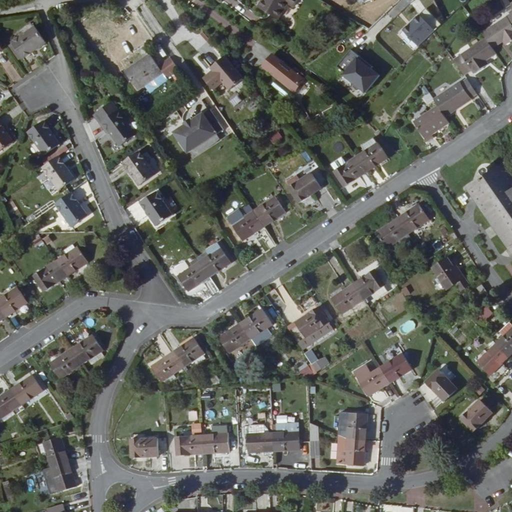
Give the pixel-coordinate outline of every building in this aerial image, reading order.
[(296,0),(260,0),(257,6),(268,15),(278,1),(290,9),(296,0)] [(508,0),(500,0),(505,8),(511,4),(508,0)] [(401,30),(416,47),(433,31),(417,15),(401,30)] [(511,15),(482,36),(485,41),(492,51),(502,44),(507,40),(509,44),(511,42),(511,15)] [(46,44),(36,27),(13,42),(22,58),(46,44)] [(485,63),(496,56),(492,51),(485,41),(453,62),(463,77),(471,72),(474,77),(484,70),(481,66),(485,63)] [(293,94),(304,82),(276,58),(266,70),(293,94)] [(166,84),(180,76),(172,64),(158,71),(151,60),(126,76),(137,94),(163,79),(166,84)] [(247,85),(230,62),(215,73),(217,76),(207,84),(217,96),(226,88),(233,96),(247,85)] [(433,103),(438,110),(445,120),(471,102),(471,101),(476,97),(467,83),(461,87),(460,86),(433,103)] [(118,150),(134,139),(111,104),(95,114),(118,150)] [(433,138),(450,127),(445,120),(438,110),(414,125),(428,145),(434,141),(433,138)] [(170,135),(183,155),(217,133),(204,113),(170,135)] [(0,149),(11,143),(0,125),(0,149)] [(48,160),(63,150),(48,127),(33,136),(48,160)] [(273,145),(283,139),(279,132),(269,138),(273,145)] [(388,161),(377,146),(356,160),(367,175),(388,161)] [(136,192),(152,181),(138,158),(122,168),(136,192)] [(345,190),(367,175),(356,160),(334,175),(345,190)] [(77,185),(62,162),(46,172),(61,196),(77,185)] [(511,178),(503,167),(489,177),(484,180),(468,192),(511,253),(511,178)] [(484,180),(489,177),(490,173),(490,172),(489,171),(488,171),(486,170),(485,170),(483,170),(482,171),(481,172),(481,174),(481,175),(484,180)] [(312,179),(303,185),(299,180),(290,187),(293,191),(291,193),(301,209),(323,194),(312,179)] [(155,199),(138,209),(147,224),(165,216),(155,199)] [(89,224),(74,200),(57,210),(72,234),(89,224)] [(256,217),(267,232),(288,218),(277,203),(256,217)] [(420,207),(399,221),(409,237),(430,222),(420,207)] [(239,210),(230,217),(234,223),(243,216),(239,210)] [(169,223),(165,216),(147,224),(152,233),(169,223)] [(245,247),(267,232),(256,217),(235,231),(245,247)] [(409,237),(399,221),(378,235),(388,251),(409,237)] [(38,237),(32,243),(38,249),(45,243),(38,237)] [(66,256),(68,260),(78,254),(75,250),(66,256)] [(203,267),(213,282),(234,268),(224,252),(203,267)] [(80,253),(78,254),(68,260),(59,266),(69,281),(90,267),(80,253)] [(458,286),(463,294),(471,288),(465,279),(462,280),(449,260),(433,271),(448,292),(458,286)] [(46,295),(69,281),(59,266),(37,280),(46,295)] [(192,296),(213,282),(203,267),(181,281),(192,296)] [(357,287),(367,302),(389,287),(378,272),(357,287)] [(486,297),(490,294),(485,286),(480,289),(486,297)] [(345,316),(367,302),(357,287),(335,301),(345,316)] [(0,303),(0,306),(8,320),(29,306),(19,291),(0,303)] [(0,325),(8,320),(0,306),(0,325)] [(486,328),(496,318),(490,311),(479,321),(486,328)] [(267,314),(245,328),(255,342),(277,328),(267,314)] [(302,329),(304,332),(295,337),(303,349),(334,328),(325,314),(302,329)] [(255,342),(245,328),(224,342),(234,356),(255,342)] [(334,328),(303,349),(308,356),(339,335),(334,328)] [(500,350),(511,362),(511,328),(502,337),(507,342),(500,350)] [(76,357),(85,372),(106,358),(96,343),(76,357)] [(177,357),(187,373),(208,359),(198,343),(177,357)] [(511,363),(511,362),(500,350),(491,358),(488,354),(479,363),(482,367),(481,368),(495,381),(511,363)] [(63,386),(85,372),(76,357),(53,372),(63,386)] [(166,387),(187,373),(177,357),(156,371),(166,387)] [(403,358),(382,371),(392,387),(413,374),(403,358)] [(358,378),(371,399),(392,387),(382,371),(374,376),(370,370),(358,378)] [(458,393),(439,374),(426,386),(445,405),(458,393)] [(15,397),(25,412),(46,398),(36,383),(15,397)] [(479,384),(473,390),(480,397),(486,391),(479,384)] [(0,420),(4,426),(25,412),(15,397),(0,406),(0,420)] [(481,402),(462,421),(475,434),(494,415),(481,402)] [(351,417),(350,441),(368,443),(369,417),(351,417)] [(202,424),(192,424),(192,434),(202,434),(202,424)] [(320,458),(319,426),(310,426),(311,458),(320,458)] [(230,438),(204,439),(205,457),(232,455),(230,438)] [(302,438),(276,439),(276,457),(302,456),(302,438)] [(180,441),(180,459),(205,457),(204,439),(180,441)] [(276,457),(276,439),(252,439),(253,457),(276,457)] [(366,468),(368,443),(350,441),(341,441),(340,466),(366,468)] [(62,442),(44,448),(52,473),(70,466),(62,442)] [(135,461),(161,460),(160,442),(134,443),(135,461)] [(0,457),(0,468),(9,464),(5,456),(0,457)] [(78,490),(70,466),(52,473),(60,497),(78,490)]
